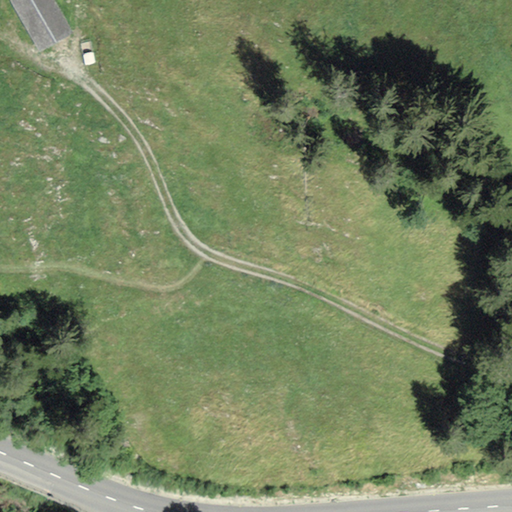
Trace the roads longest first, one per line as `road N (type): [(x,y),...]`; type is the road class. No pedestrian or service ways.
road 1 (track): [(206,253),(316,291),(427,345),(511,365)]
road 2 (track): [(70,62),(126,120),(181,228),(206,253)]
road 3 (primary): [(0,451),(148,511)]
